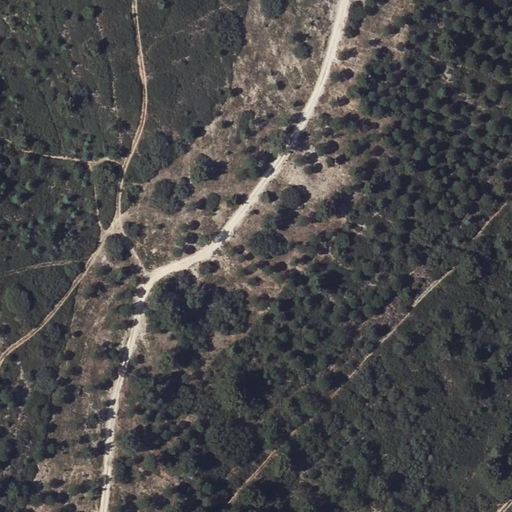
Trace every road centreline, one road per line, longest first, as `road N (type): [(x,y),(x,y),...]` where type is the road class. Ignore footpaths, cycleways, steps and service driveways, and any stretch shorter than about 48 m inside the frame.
road 1 (track): [(100,511),(108,411),(136,342),(141,285),(209,251),(312,111),(343,0)]
road 2 (track): [(215,511),(511,196)]
road 3 (track): [(145,279),(113,210),(114,181),(141,130),(135,0)]
road 4 (track): [(115,220),(82,275),(0,361)]
